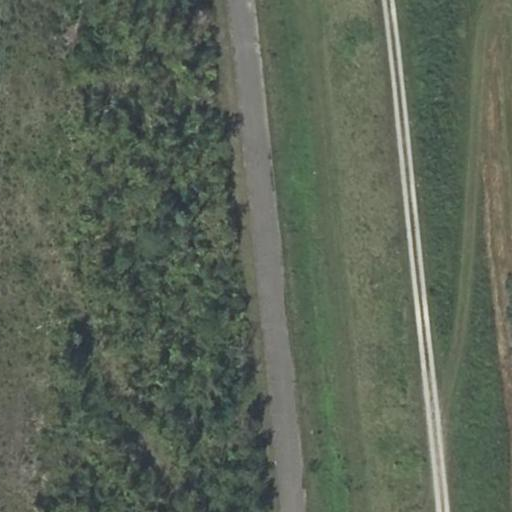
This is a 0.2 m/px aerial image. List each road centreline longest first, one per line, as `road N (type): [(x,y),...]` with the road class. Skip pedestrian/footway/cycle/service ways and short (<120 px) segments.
road 1 (track): [(448,511),(396,0)]
road 2 (unclassified): [(291,511),(242,0)]
